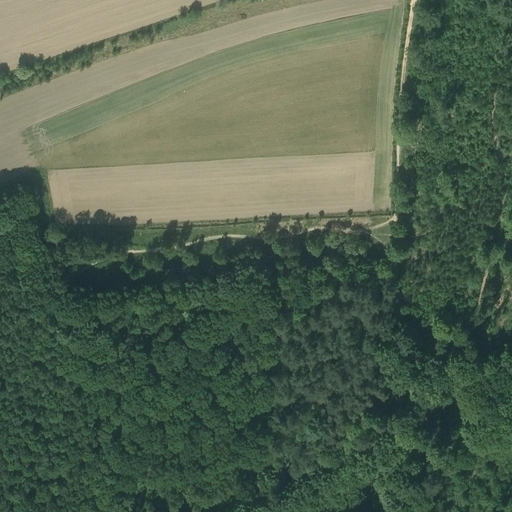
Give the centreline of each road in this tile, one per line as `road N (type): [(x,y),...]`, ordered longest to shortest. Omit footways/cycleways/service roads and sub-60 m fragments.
road 1 (track): [(139,511),(57,320),(58,299),(394,261)]
road 2 (track): [(273,511),(393,448),(473,375),(511,357)]
road 3 (track): [(394,261),(413,0)]
road 4 (track): [(394,261),(398,391)]
